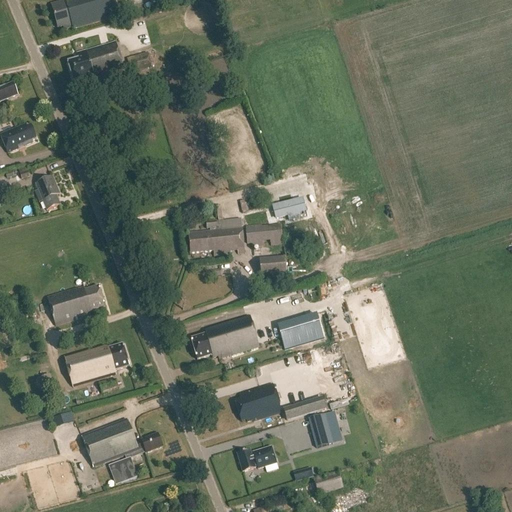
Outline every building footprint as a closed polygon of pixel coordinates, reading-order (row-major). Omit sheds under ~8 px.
[(69,0),(65,2),(51,6),(58,29),(63,28),(64,30),(73,28),(73,30),(117,18),(111,0),(69,0)] [(125,74),(116,43),(77,55),(79,60),(68,64),(75,86),(85,82),(85,83),(94,81),(94,83),(125,74)] [(132,75),(152,70),(148,54),(127,60),(132,75)] [(0,103),(17,96),(12,85),(5,88),(4,87),(0,88),(0,103)] [(26,125),(0,135),(0,136),(7,154),(19,149),(18,147),(23,145),(24,147),(33,144),(32,142),(36,140),(31,127),(27,128),(26,125)] [(423,166),(406,172),(410,182),(427,176),(423,166)] [(19,171),(21,181),(30,178),(27,169),(19,171)] [(36,185),(38,191),(46,212),(60,206),(56,197),(59,196),(52,179),(36,185)] [(206,223),(207,233),(188,235),(190,255),(213,253),(214,258),(231,256),(231,253),(237,252),(238,256),(245,255),(241,219),(206,223)] [(270,247),(283,246),(281,226),(261,228),(261,226),(244,227),(246,244),(249,244),(250,245),(253,245),(253,248),(263,248),(263,244),(270,243),(270,247)] [(286,259),(262,260),(263,281),(288,279),(286,259)] [(105,309),(99,287),(84,291),(84,289),(78,290),(78,289),(47,297),(55,327),(92,317),(91,313),(105,309)] [(285,352),(324,340),(317,316),(278,328),(285,352)] [(219,361),(228,358),(228,357),(250,351),(259,348),(250,318),(205,332),(206,336),(192,340),(198,362),(211,357),(212,360),(218,358),(219,361)] [(129,368),(123,346),(108,350),(104,346),(64,358),(73,389),(116,376),(115,372),(129,368)] [(40,393),(51,391),(47,377),(37,380),(40,393)] [(112,392),(112,390),(118,388),(116,380),(109,382),(109,381),(98,384),(102,395),(112,392)] [(282,414),(273,386),(239,396),(240,401),(235,403),(241,423),(247,422),(247,424),(253,422),(254,423),(282,414)] [(282,409),(285,420),(325,409),(322,397),(282,409)] [(332,441),(341,438),(335,413),(308,420),(316,450),(333,445),(332,441)] [(127,420),(81,438),(94,469),(125,456),(126,461),(108,468),(116,487),(138,478),(131,460),(146,454),(146,455),(163,448),(158,435),(140,442),(141,443),(137,445),(127,420)] [(254,456),(252,457),(251,451),(237,455),(243,474),(256,470),(255,467),(257,467),(258,470),(277,465),(272,448),(254,454),(254,456)] [(313,481),(318,497),(344,490),(339,473),(313,481)]
